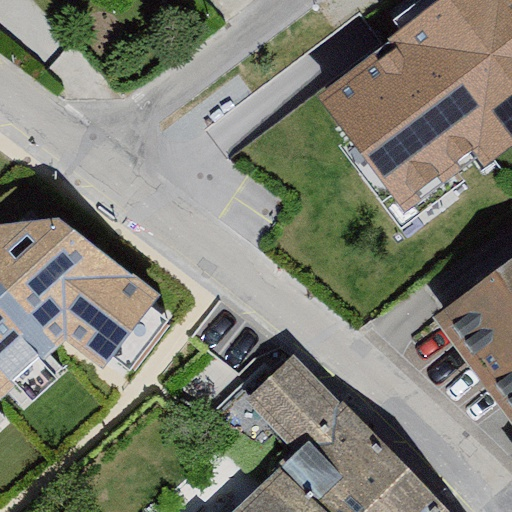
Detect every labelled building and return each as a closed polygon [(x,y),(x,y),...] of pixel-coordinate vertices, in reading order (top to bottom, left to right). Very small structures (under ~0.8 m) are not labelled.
[(145,0),(155,10),(166,0),(145,0)] [(458,0),(364,74),(393,111),(375,125),(420,181),(511,108),(511,36),(483,0),(458,0)] [(511,300),(456,341),(511,415),(511,300)] [(305,466),(280,490),(302,511),(439,511),(300,375),(256,416),(305,466)] [(302,511),(280,490),(257,511),(302,511)]
